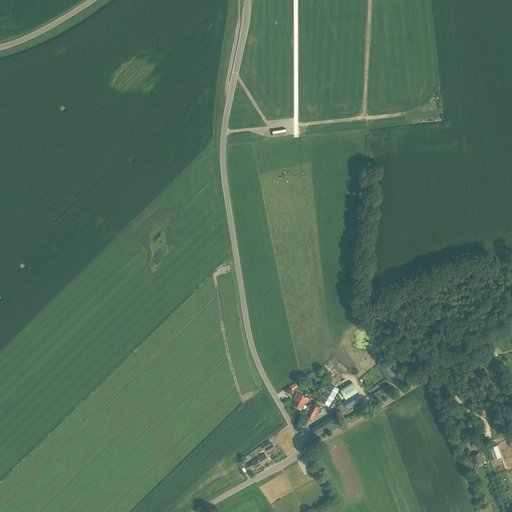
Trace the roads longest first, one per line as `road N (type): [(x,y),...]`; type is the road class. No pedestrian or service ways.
road 1 (unclassified): [(300,446),(248,334),(222,166),(247,0)]
road 2 (unclassified): [(300,446),(511,326)]
road 3 (track): [(369,0),(362,117),(292,125)]
road 4 (track): [(295,0),(295,125)]
road 5 (unclassified): [(197,511),(300,446)]
